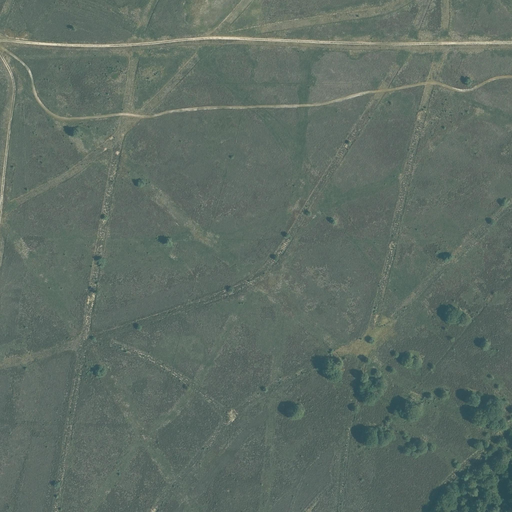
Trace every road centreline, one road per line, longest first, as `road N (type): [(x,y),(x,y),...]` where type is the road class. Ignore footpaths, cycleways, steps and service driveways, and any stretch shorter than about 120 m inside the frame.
road 1 (unknown): [(0,47),(27,67),(45,109),(68,119),(317,105),(420,84),(465,91),(511,77)]
road 2 (track): [(0,39),(511,43)]
road 3 (track): [(0,53),(14,86),(0,214)]
